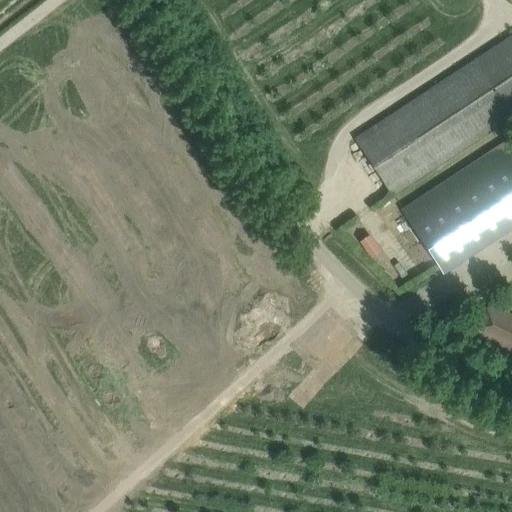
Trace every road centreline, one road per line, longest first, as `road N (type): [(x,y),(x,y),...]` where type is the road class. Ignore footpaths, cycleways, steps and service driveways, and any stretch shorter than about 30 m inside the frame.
road 1 (unclassified): [(511,389),(442,359),(343,284),(140,0)]
road 2 (track): [(343,284),(84,511)]
road 3 (unknown): [(308,240),(336,196),(355,125),(503,21)]
